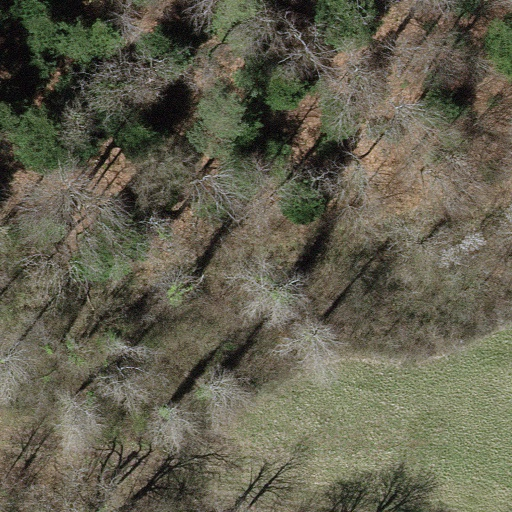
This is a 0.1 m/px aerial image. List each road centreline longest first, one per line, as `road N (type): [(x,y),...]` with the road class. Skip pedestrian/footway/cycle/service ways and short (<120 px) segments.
road 1 (track): [(0,319),(511,188)]
road 2 (track): [(386,511),(0,434)]
